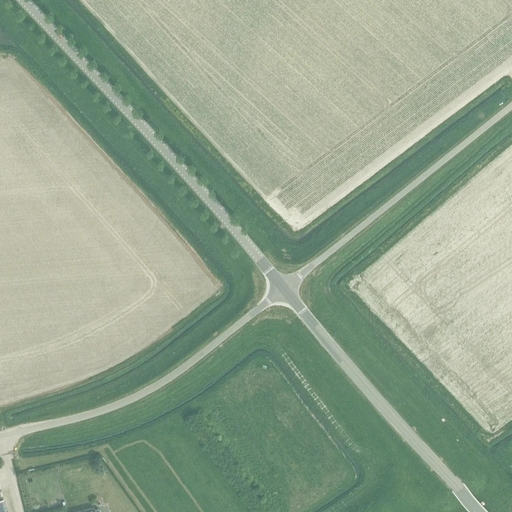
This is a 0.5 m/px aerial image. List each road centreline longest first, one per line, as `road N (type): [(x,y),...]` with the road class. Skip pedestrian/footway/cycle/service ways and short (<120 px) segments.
road 1 (tertiary): [(284,289),(23,0)]
road 2 (unclassified): [(284,289),(149,390),(92,415),(0,436)]
road 3 (tertiary): [(481,511),(284,289)]
road 4 (unclassified): [(284,289),(511,106)]
